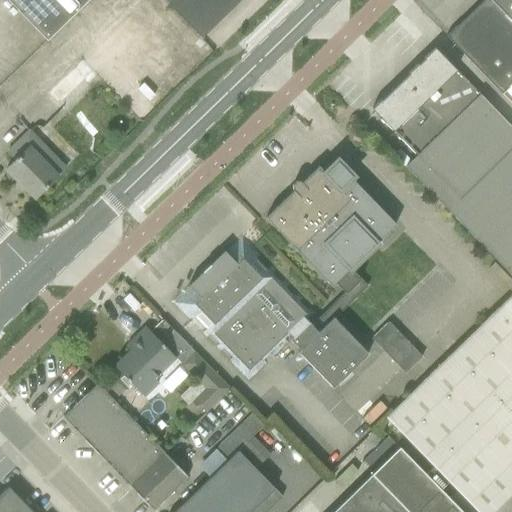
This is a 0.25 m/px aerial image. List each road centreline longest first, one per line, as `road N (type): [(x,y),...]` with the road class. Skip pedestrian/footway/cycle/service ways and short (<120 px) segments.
road 1 (tertiary): [(35,279),(325,0)]
road 2 (unknown): [(292,89),(448,253),(447,268),(378,340)]
road 3 (unclassified): [(0,415),(94,511)]
